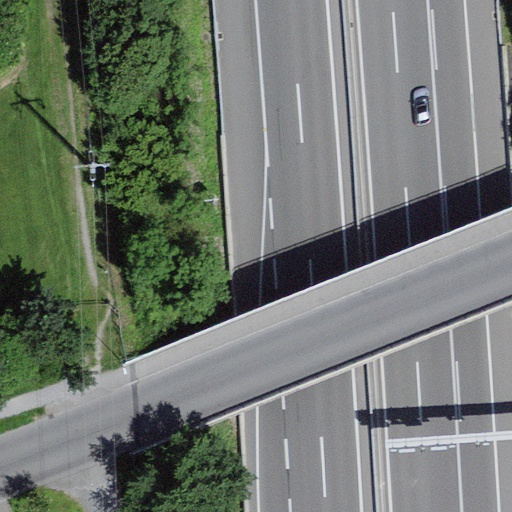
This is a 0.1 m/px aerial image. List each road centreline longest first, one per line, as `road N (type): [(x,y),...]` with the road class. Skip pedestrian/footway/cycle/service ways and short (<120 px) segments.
road 1 (tertiary): [(511,261),(0,466)]
road 2 (track): [(106,511),(95,303),(55,0)]
road 3 (motorway): [(290,0),(325,511)]
road 4 (motorway): [(425,511),(391,0)]
